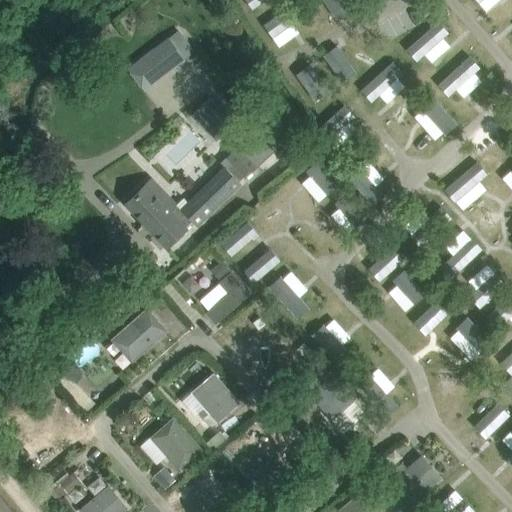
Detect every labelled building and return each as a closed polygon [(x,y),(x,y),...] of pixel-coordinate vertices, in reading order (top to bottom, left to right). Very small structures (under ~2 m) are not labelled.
[(245,0),(252,9),(264,0),(245,0)] [(342,0),(323,0),(332,13),(346,4),(342,0)] [(289,7),(263,25),(272,38),(292,24),(298,20),(289,7)] [(438,21),(406,50),(416,61),(424,54),(443,38),(448,33),(438,21)] [(133,64),(151,87),(185,61),(167,38),(133,64)] [(341,51),(328,61),(342,82),(356,73),(341,51)] [(469,56),(438,85),(448,96),(456,89),(474,73),(480,68),(469,56)] [(393,62),(361,90),(371,102),(379,94),(397,78),(403,73),(396,65),(393,62)] [(314,71),(300,80),(315,101),(329,92),(314,71)] [(428,93),(417,103),(423,109),(443,132),(445,134),(456,124),(428,93)] [(344,105),(312,133),(323,145),(331,138),(349,122),(355,117),(344,105)] [(145,186),(140,191),(126,204),(131,209),(129,211),(139,221),(141,220),(144,223),(142,225),(150,234),(152,232),(156,236),(155,238),(166,249),(167,248),(169,250),(196,226),(240,183),(239,182),(245,177),(246,178),(258,166),(239,146),(227,157),(234,165),(228,170),(225,167),(181,210),(181,211),(174,217),(169,211),(176,205),(153,181),(147,187),(145,186)] [(317,161),(306,171),(310,176),(326,194),(327,195),(339,185),(317,161)] [(355,162),(343,172),(370,204),(382,194),(375,186),(360,168),(355,162)] [(477,163),(444,190),(454,202),(455,201),(479,181),(487,174),(477,163)] [(346,193),(334,204),(339,209),(354,227),(355,228),(367,218),(346,193)] [(411,235),(410,236),(420,248),(451,218),(441,207),(429,218),(411,235)] [(241,227),(221,244),(231,256),(251,239),(241,227)] [(453,255),(440,268),(451,279),(482,249),(471,238),(470,238),(453,255)] [(393,247),(374,264),(385,276),(404,259),(393,247)] [(264,254),(243,271),(254,283),(274,266),(264,254)] [(404,270),(392,280),(396,285),(413,304),(413,305),(425,294),(417,284),(405,272),(404,270)] [(476,289),(468,296),(479,308),(505,285),(494,272),(476,289)] [(280,276),(269,286),(297,319),(309,308),(299,297),(283,279),(280,276)] [(445,293),(419,318),(430,330),(456,305),(445,293)] [(511,294),(487,316),(497,328),(509,318),(511,314),(511,294)] [(109,338),(131,361),(167,328),(145,305),(109,338)] [(467,317),(456,328),(458,330),(479,352),(485,359),(497,348),(467,317)] [(323,324),(312,335),(341,367),(352,356),(342,345),(325,327),(323,324)] [(511,352),(501,363),(511,376),(511,375),(511,352)] [(304,388),(332,422),(354,402),(326,369),(304,388)] [(368,373),(357,384),(386,416),(397,405),(386,393),(370,376),(368,373)] [(213,374),(191,393),(216,422),(238,402),(213,374)] [(503,384),(511,394),(511,375),(511,376),(503,384)] [(498,403),(479,421),(491,434),(510,416),(498,403)] [(148,435),(177,468),(201,447),(171,414),(148,435)] [(35,429),(27,436),(33,443),(29,447),(47,468),(71,447),(53,426),(41,436),(35,429)] [(391,480),(412,503),(442,476),(420,453),(391,480)] [(175,501),(184,511),(215,511),(220,508),(197,482),(175,501)] [(77,508),(80,511),(121,511),(127,507),(107,483),(77,508)] [(380,511),(382,510),(362,487),(338,508),(341,511),(380,511)] [(447,511),(472,511),(474,510),(463,498),(447,511)]
